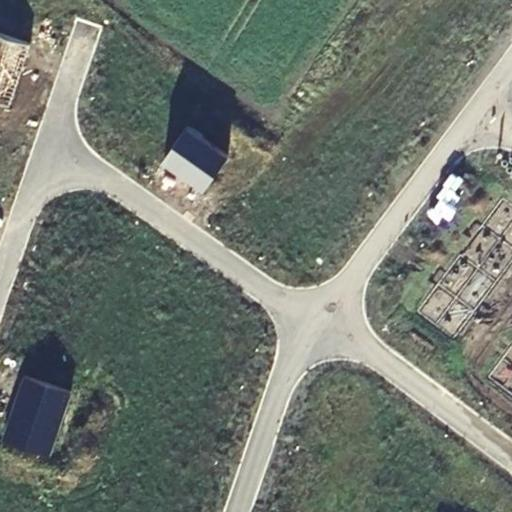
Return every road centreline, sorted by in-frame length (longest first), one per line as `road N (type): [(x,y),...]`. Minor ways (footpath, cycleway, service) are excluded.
road 1 (residential): [(48,140),(317,319)]
road 2 (residential): [(479,106),(317,319)]
road 3 (residential): [(317,319),(511,460)]
road 4 (residential): [(317,319),(279,386),(235,511)]
road 5 (residential): [(0,282),(48,140)]
